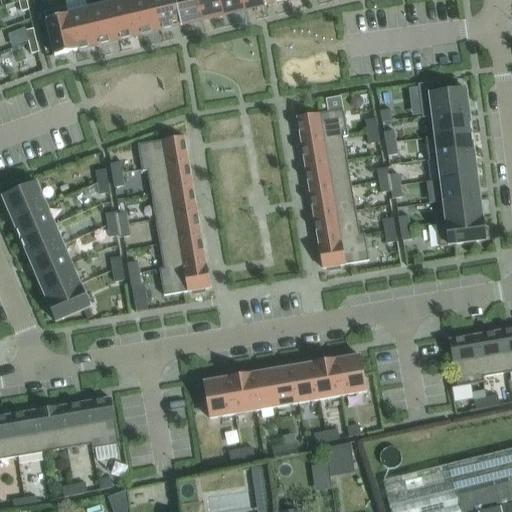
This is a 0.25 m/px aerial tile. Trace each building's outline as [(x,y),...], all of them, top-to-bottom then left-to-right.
[(25,0),(21,0),(17,1),(20,13),(28,11),(25,0)] [(138,36),(130,0),(109,5),(117,41),(138,36)] [(159,31),(152,0),(129,0),(130,0),(138,36),(159,31)] [(181,27),(174,0),(152,0),(159,31),(180,26),(180,27),(181,27)] [(196,0),(174,0),(181,27),(202,22),(196,0)] [(218,0),(196,0),(202,22),(223,17),(218,0)] [(244,12),(240,0),(218,0),(223,17),(244,12)] [(262,0),(240,0),(244,12),(265,7),(262,0)] [(117,41),(109,5),(88,10),(96,46),(117,41)] [(67,15),(66,7),(43,13),(54,57),(75,52),(67,15)] [(88,10),(67,15),(75,52),(76,51),(96,46),(88,10)] [(35,41),(33,30),(25,32),(28,43),(35,41)] [(38,53),(35,41),(28,43),(30,55),(38,53)] [(468,112),(465,90),(432,94),(431,84),(417,86),(422,119),(431,117),(468,112)] [(391,122),(389,110),(379,112),(381,124),(391,122)] [(342,111),(296,119),(301,145),(342,138),(347,138),(342,111)] [(471,134),(468,112),(431,117),(434,138),(434,139),(471,134)] [(377,132),(375,120),(365,122),(367,133),(377,132)] [(379,143),(377,132),(367,133),(369,145),(379,143)] [(393,132),(383,134),(385,145),(395,144),(393,132)] [(473,155),(471,134),(434,139),(434,138),(424,139),(427,162),(437,161),(437,160),(473,155)] [(188,164),(183,138),(137,146),(142,172),(147,172),(147,171),(188,164)] [(347,163),(342,138),(301,145),(305,170),(347,163)] [(397,155),(395,144),(385,145),(387,157),(397,155)] [(476,177),(473,155),(437,160),(437,161),(439,181),(476,177)] [(122,175),(120,163),(110,165),(112,177),(122,175)] [(351,187),(347,163),(305,170),(309,194),(351,187)] [(192,189),(188,164),(147,171),(147,172),(151,196),(192,189)] [(388,181),(387,177),(386,169),(376,171),(378,182),(388,181)] [(107,182),(105,170),(95,172),(97,184),(107,182)] [(124,187),(122,175),(112,177),(114,188),(124,187)] [(387,177),(388,181),(390,188),(399,187),(397,175),(387,177)] [(479,198),(476,177),(439,181),(442,203),(479,198)] [(390,193),(390,188),(388,181),(378,182),(380,194),(390,193)] [(109,194),(107,182),(97,184),(99,196),(109,194)] [(1,197),(11,221),(46,206),(36,183),(1,197)] [(355,212),(351,187),(309,194),(314,219),(355,212)] [(401,198),(399,187),(390,188),(390,193),(392,200),(401,198)] [(196,213),(192,189),(151,196),(155,221),(196,213)] [(482,220),(479,198),(442,203),(445,223),(445,224),(482,220)] [(54,226),(46,206),(11,221),(20,241),(54,226)] [(359,236),(355,212),(314,219),(318,244),(359,237),(359,236)] [(117,225),(115,215),(115,213),(105,215),(107,226),(117,225)] [(115,215),(117,225),(117,227),(127,225),(125,213),(115,215)] [(201,238),(196,213),(155,221),(159,245),(201,238)] [(409,229),(407,217),(398,219),(400,230),(409,229)] [(394,231),(392,219),(382,221),(384,233),(394,231)] [(485,242),(482,220),(445,224),(445,223),(435,225),(438,248),(485,242)] [(119,237),(117,227),(117,225),(107,226),(109,238),(119,237)] [(129,237),(127,225),(117,227),(119,237),(119,239),(129,237)] [(63,246),(54,226),(20,241),(28,260),(63,246)] [(411,241),(409,229),(400,230),(402,242),(411,241)] [(396,243),(394,231),(384,233),(386,245),(396,243)] [(364,235),(359,236),(359,237),(318,244),(322,270),(328,269),(328,272),(339,271),(339,267),(368,262),(364,235)] [(205,263),(201,238),(159,245),(163,269),(163,270),(205,263)] [(37,280),(71,265),(63,246),(28,260),(37,280)] [(122,270),(120,258),(110,260),(112,271),(122,270)] [(139,275),(137,263),(127,264),(129,276),(139,275)] [(209,289),(205,263),(163,270),(163,269),(159,270),(163,297),(193,292),(193,295),(204,293),(204,290),(209,289)] [(46,300),(80,285),(71,265),(37,280),(46,300)] [(124,282),(122,270),(112,271),(114,283),(124,282)] [(141,286),(139,275),(129,276),(131,288),(141,286)] [(90,308),(80,285),(46,300),(55,323),(90,308)] [(511,372),(511,330),(499,333),(506,374),(511,372)] [(506,374),(499,333),(474,337),(481,378),(482,378),(506,374)] [(481,378),(474,337),(448,341),(456,387),(483,383),(482,378),(481,378)] [(359,357),(334,361),(340,397),(365,393),(359,357)] [(340,397),(334,361),(313,364),(319,401),(340,397)] [(319,401),(313,364),(292,368),(298,405),(319,401)] [(298,405),(292,368),(271,372),(277,408),(298,405)] [(277,408),(271,372),(249,375),(256,412),(277,408)] [(256,412),(249,375),(228,379),(234,416),(256,412)] [(234,416),(228,379),(203,383),(209,420),(234,416)] [(499,406),(497,396),(485,399),(487,409),(499,406)] [(119,445),(111,399),(84,404),(91,445),(92,450),(95,449),(97,462),(117,458),(115,446),(119,445)] [(487,409),(485,399),(473,401),(475,411),(487,409)] [(91,445),(84,404),(59,408),(66,449),(91,445)] [(66,449),(59,408),(35,412),(42,454),(66,449)] [(42,454),(35,412),(10,416),(17,458),(42,454)] [(0,460),(17,458),(10,416),(0,418),(0,460)] [(346,428),(348,438),(360,435),(358,426),(346,428)] [(338,440),(336,430),(325,433),(327,442),(338,440)] [(327,442),(325,433),(313,435),(315,445),(327,442)] [(353,460),(350,444),(326,450),(329,465),(353,460)] [(295,445),(283,448),(285,457),(297,455),(295,445)] [(240,451),(242,460),(242,461),(254,458),(252,448),(240,451)] [(285,457),(283,448),(272,450),(274,460),(285,457)] [(460,511),(457,496),(508,484),(507,479),(511,477),(511,450),(384,482),(392,509),(392,511),(460,511)] [(240,451),(229,453),(231,463),(242,460),(240,451)] [(265,469),(251,471),(254,493),(268,491),(265,469)] [(511,511),(511,477),(507,479),(508,484),(457,496),(460,511),(511,511)] [(112,488),(110,478),(98,481),(100,491),(112,488)] [(85,484),(73,486),(75,496),(87,493),(85,484)] [(75,496),(73,486),(62,488),(64,498),(75,496)] [(37,508),(36,498),(24,499),(25,509),(37,508)] [(25,509),(24,499),(12,501),(13,511),(25,509)]
